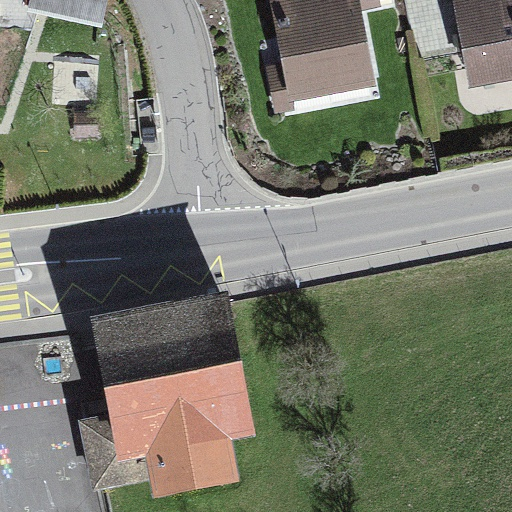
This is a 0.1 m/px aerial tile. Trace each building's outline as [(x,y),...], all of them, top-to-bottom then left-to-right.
[(104,28),(109,0),(31,0),(29,12),(104,28)] [(389,110),(371,0),(276,16),(294,125),(389,110)] [(511,0),(480,0),(463,3),(484,122),(511,116),(511,0)] [(75,115),(75,135),(99,134),(99,115),(75,115)] [(235,299),(99,325),(117,414),(81,421),(95,495),(155,482),(158,503),(245,486),(238,445),(262,440),(235,299)]
